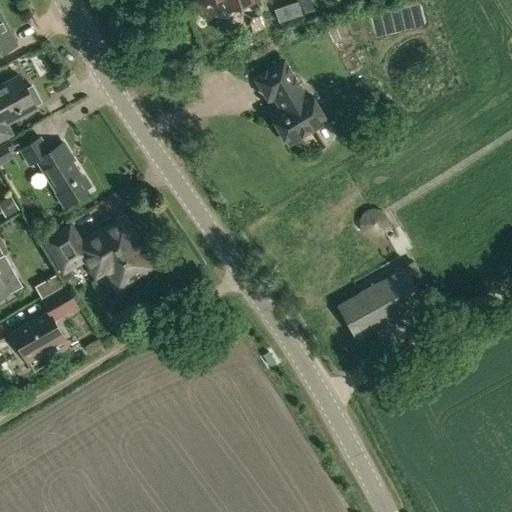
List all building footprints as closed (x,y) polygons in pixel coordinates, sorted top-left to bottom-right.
[(196,0),(198,5),(211,0),(224,0),(229,11),(252,3),(251,0),(196,0)] [(0,53),(16,45),(0,14),(0,53)] [(327,122),(311,96),(306,98),(285,62),(257,79),(270,101),(275,98),(283,112),(273,118),(289,145),(327,122)] [(7,125),(37,109),(19,76),(0,86),(0,141),(12,135),(7,125)] [(84,174),(81,176),(69,157),(72,156),(65,144),(50,153),(41,139),(22,151),(31,166),(38,162),(66,206),(89,192),(87,188),(92,186),(84,174)] [(0,162),(12,155),(10,151),(14,148),(8,140),(0,145),(0,162)] [(15,196),(3,203),(11,217),(22,210),(15,196)] [(97,277),(103,273),(116,293),(155,269),(125,220),(83,246),(71,227),(46,242),(64,272),(86,259),(97,277)] [(0,249),(0,299),(9,294),(1,279),(13,272),(0,249)] [(355,339),(424,302),(407,270),(338,308),(355,339)] [(49,281),(56,293),(67,287),(60,275),(49,281)] [(43,301),(50,313),(11,334),(24,357),(38,349),(44,359),(68,346),(54,321),(78,308),(67,287),(56,293),(43,301)]
